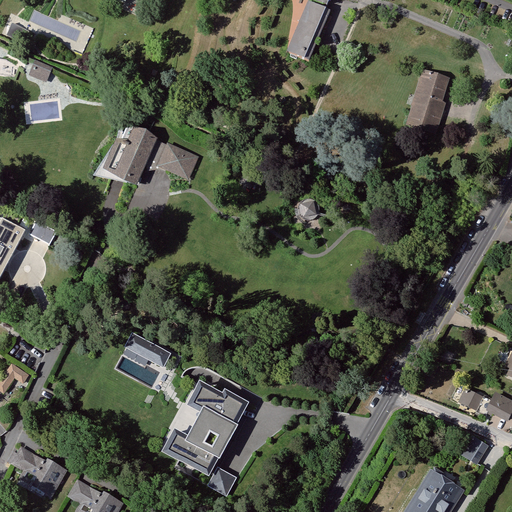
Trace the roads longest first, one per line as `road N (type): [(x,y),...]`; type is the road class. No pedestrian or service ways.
road 1 (secondary): [(511,189),(393,394)]
road 2 (residential): [(0,466),(97,260)]
road 3 (secondary): [(393,394),(324,511)]
road 4 (residential): [(393,394),(511,442)]
